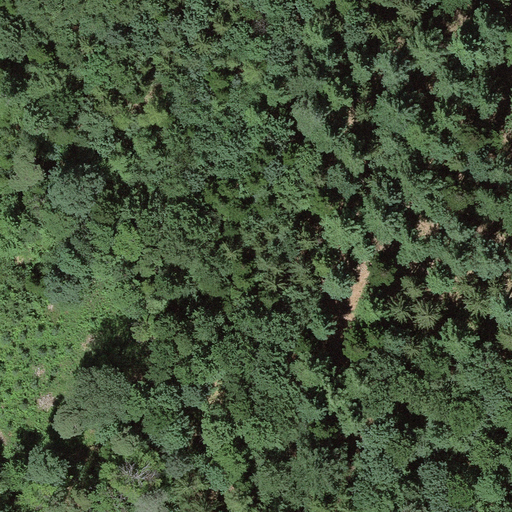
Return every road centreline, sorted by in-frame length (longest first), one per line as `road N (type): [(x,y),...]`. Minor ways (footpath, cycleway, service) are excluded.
road 1 (track): [(35,0),(77,60),(88,136),(85,194),(154,352),(162,511)]
road 2 (track): [(309,511),(297,359),(302,0)]
